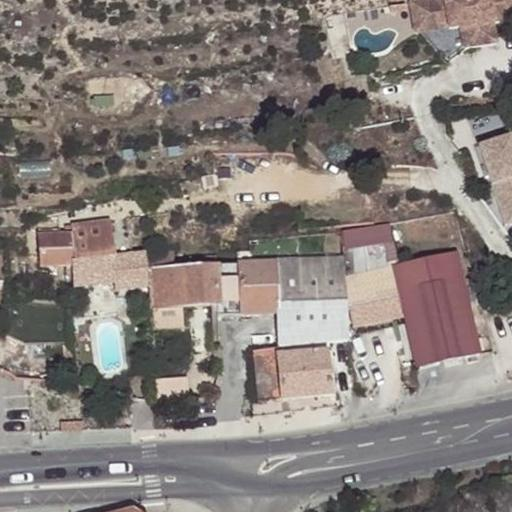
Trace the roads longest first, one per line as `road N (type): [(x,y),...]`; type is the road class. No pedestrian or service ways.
road 1 (secondary): [(245,486),(511,443)]
road 2 (secondary): [(0,481),(129,467),(245,486)]
road 3 (secondary): [(233,450),(0,464)]
road 4 (secondary): [(511,402),(372,431)]
road 5 (secondary): [(372,431),(233,450)]
road 6 (secondary): [(372,431),(245,486)]
